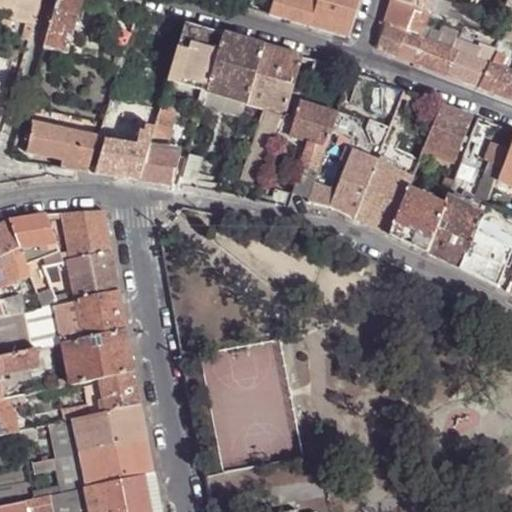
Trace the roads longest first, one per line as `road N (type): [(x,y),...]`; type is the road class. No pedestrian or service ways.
road 1 (residential): [(511,313),(348,235),(129,195)]
road 2 (residential): [(188,511),(129,195)]
road 3 (residential): [(156,0),(356,58)]
road 4 (residential): [(356,58),(511,117)]
road 5 (residential): [(129,195),(37,197),(0,207)]
